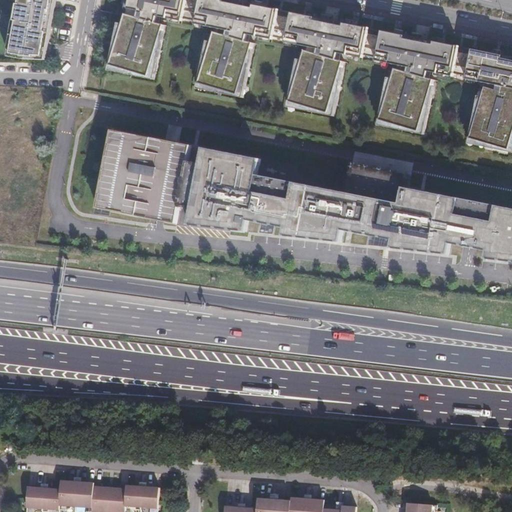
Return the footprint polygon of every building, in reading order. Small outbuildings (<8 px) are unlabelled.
[(22,0),(22,5),(18,5),(15,23),(18,24),(11,58),(25,62),(46,60),(52,25),(55,13),(52,12),(54,0),(53,0),(22,0)] [(511,57),(473,50),(472,51),(460,48),(460,47),(383,31),(382,33),(370,30),(370,29),(291,13),(291,14),(280,12),(280,10),(229,0),(128,0),(127,9),(133,11),(132,17),(127,15),(126,20),(124,25),(120,24),(110,74),(157,82),(167,33),(164,33),(166,27),(158,24),(159,18),(183,23),(184,19),(196,22),(195,26),(221,31),(220,35),(216,34),(213,44),(209,42),(200,91),(246,101),(257,51),(254,51),(255,46),(248,43),(250,36),(273,41),(274,38),(286,40),(285,44),(310,49),(310,53),(307,52),(304,62),(299,61),(289,109),(336,119),(347,70),(345,70),(347,64),(338,61),(340,54),(364,60),(364,55),(377,58),(376,62),(401,68),(400,71),(397,71),(395,80),(390,79),(380,128),(428,138),(437,89),(436,88),(437,82),(429,80),(430,73),(454,78),(454,74),(467,77),(467,81),(492,86),(492,91),(488,89),(485,98),(479,97),(469,146),(511,155),(511,57)] [(267,118),(283,119),(283,106),(268,105),(267,118)] [(114,131),(98,212),(157,221),(180,225),(183,210),(193,213),(189,227),(251,236),(253,223),(287,231),(286,239),(345,246),(348,233),(397,244),(397,252),(450,257),(453,247),(490,254),(488,262),(511,264),(511,209),(403,188),(406,176),(348,165),(342,194),(261,179),(264,161),(206,150),(203,166),(192,163),(195,147),(114,131)] [(60,511),(60,510),(66,510),(66,511),(87,511),(93,511),(158,511),(160,487),(145,486),(144,486),(142,486),(121,485),(121,487),(112,487),(102,486),(102,483),(80,482),(78,481),(77,481),(63,480),(62,489),(47,488),(45,488),(44,488),(29,487),(27,511),(60,511)] [(307,498),(292,497),(292,498),(292,501),(291,511),(356,511),(357,507),(342,506),(341,505),(339,505),(325,504),(325,500),(310,498),(308,498),(307,498)] [(291,511),(292,501),(276,500),(274,500),(273,500),(260,499),(260,508),(244,508),(242,508),(241,507),(227,507),(226,511),(291,511)] [(440,511),(441,511),(437,511),(438,505),(408,503),(407,511),(440,511)]
